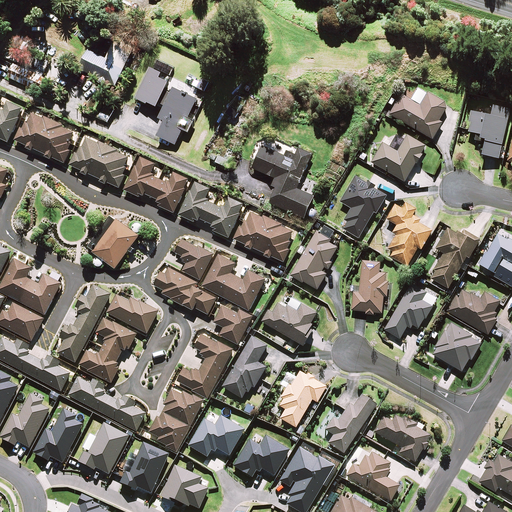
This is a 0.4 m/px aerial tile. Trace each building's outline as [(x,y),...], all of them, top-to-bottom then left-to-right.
[(80,69),(99,78),(97,81),(109,87),(111,84),(116,86),(133,50),(115,41),(107,58),(90,50),(80,69)] [(48,66),(38,61),(34,70),(43,75),(48,66)] [(41,78),(16,65),(9,78),(41,94),(45,87),(38,83),(41,78)] [(136,98),(147,104),(148,103),(157,107),(169,83),(159,78),(162,73),(150,68),(136,98)] [(196,102),(198,100),(174,88),(172,93),(169,91),(162,105),(166,106),(160,119),(165,122),(158,136),(176,145),(183,130),(188,133),(202,105),(196,102)] [(449,105),(428,93),(421,106),(402,95),(390,115),(433,139),(443,123),(440,121),(449,105)] [(0,138),(9,142),(23,109),(8,102),(3,113),(0,111),(0,99),(2,95),(0,94),(0,138)] [(115,110),(105,105),(99,118),(108,123),(115,110)] [(476,140),(482,142),(483,139),(486,140),(485,144),(483,155),(500,159),(511,110),(494,106),(492,116),(473,112),(468,132),(477,134),(476,140)] [(34,149),(46,154),(45,157),(52,160),(53,157),(66,163),(71,151),(67,149),(75,133),(64,128),(65,126),(45,117),(44,119),(32,113),(28,122),(25,121),(16,141),(28,146),(27,149),(33,152),(34,149)] [(424,154),(423,153),(426,147),(408,136),(398,152),(381,142),(369,161),(405,182),(417,163),(419,164),(424,154)] [(127,176),(124,175),(127,168),(125,167),(129,158),(117,153),(118,150),(88,137),(81,152),(77,150),(70,166),(82,171),(81,173),(88,177),(89,174),(101,179),(100,182),(106,185),(107,182),(116,186),(121,188),(127,176)] [(296,156),(287,152),(285,156),(263,146),(253,169),(275,178),(272,186),(277,188),(270,204),(305,219),(314,196),(298,189),(313,155),(299,149),(296,156)] [(229,149),(225,158),(219,155),(216,163),(228,168),(231,161),(235,151),(229,149)] [(185,188),(189,179),(174,173),(170,181),(167,180),(166,182),(155,177),(155,175),(152,173),(156,164),(140,157),(132,175),(129,174),(127,180),(129,181),(125,190),(140,197),(141,195),(144,196),(145,194),(158,200),(157,203),(160,204),(159,206),(162,207),(175,213),(186,189),(185,188)] [(389,205),(384,201),(387,196),(374,188),(375,186),(356,175),(341,202),(352,208),(341,228),(360,238),(375,212),(377,213),(378,212),(383,215),(389,205)] [(211,189),(195,182),(180,215),(197,223),(200,218),(214,225),(212,230),(229,238),(245,205),(229,197),(223,209),(205,200),(211,189)] [(417,209),(405,202),(401,208),(396,205),(388,220),(398,225),(394,232),(397,234),(389,248),(395,251),(391,257),(408,266),(419,247),(422,249),(433,231),(418,223),(420,219),(413,215),(417,209)] [(245,224),(242,223),(237,234),(235,239),(246,244),(244,247),(252,251),(254,248),(265,254),(264,256),(270,259),(271,257),(284,263),(294,243),(289,241),(294,231),(256,212),(252,210),(245,224)] [(93,253),(115,269),(140,236),(117,219),(93,253)] [(326,226),(322,233),(318,230),(292,274),(305,282),(303,286),(310,291),(313,285),(319,289),(329,273),(324,270),(326,266),(330,269),(334,262),(331,260),(339,247),(332,243),(338,233),(326,226)] [(444,253),(435,269),(436,270),(432,279),(449,289),(467,257),(470,258),(481,239),(465,231),(462,237),(448,229),(437,249),(444,253)] [(511,241),(498,234),(485,258),(482,256),(478,264),(496,273),(494,277),(511,286),(511,241)] [(214,255),(183,240),(176,253),(189,259),(183,271),(201,280),(214,255)] [(0,274),(11,254),(0,247),(0,274)] [(236,264),(219,255),(203,286),(250,311),(266,280),(249,271),(244,280),(231,274),(236,264)] [(32,269),(14,260),(0,287),(0,293),(45,316),(61,285),(44,276),(39,286),(26,279),(32,269)] [(381,263),(363,261),(361,287),(354,286),(352,310),(383,314),(384,296),(388,297),(389,282),(386,282),(387,274),(380,273),(381,263)] [(199,283),(165,265),(155,285),(165,290),(163,294),(194,310),(195,308),(209,315),(217,299),(197,287),(199,283)] [(412,329),(414,325),(420,329),(433,307),(423,301),(427,292),(412,283),(385,330),(401,339),(408,327),(412,329)] [(111,296),(93,287),(86,300),(81,297),(78,302),(83,304),(78,315),(80,316),(74,327),(68,330),(66,327),(60,339),(64,341),(57,354),(75,364),(111,296)] [(456,295),(447,311),(489,335),(498,319),(495,317),(498,313),(495,312),(501,302),(485,292),(481,299),(470,293),(464,290),(460,297),(456,295)] [(128,302),(116,296),(107,314),(147,335),(158,313),(131,298),(128,302)] [(279,300),(264,324),(305,348),(315,330),(312,328),(314,325),(311,323),(317,312),(303,304),(298,311),(279,300)] [(6,311),(4,310),(0,317),(0,325),(32,343),(44,321),(10,303),(6,311)] [(233,311),(223,306),(215,323),(225,328),(221,336),(239,345),(253,317),(234,307),(233,311)] [(137,335),(104,319),(96,334),(107,339),(98,357),(87,352),(79,368),(111,384),(118,371),(117,362),(122,352),(129,350),(137,335)] [(471,334),(450,322),(432,354),(463,371),(470,359),(472,360),(482,344),(470,337),(471,334)] [(203,335),(196,348),(203,351),(200,355),(207,359),(206,360),(200,371),(195,368),(193,371),(186,367),(178,382),(209,398),(234,349),(213,338),(212,340),(203,335)] [(286,341),(277,335),(273,342),(282,347),(286,341)] [(269,345),(253,336),(223,387),(243,398),(247,391),(252,394),(267,367),(259,362),(269,345)] [(31,353),(27,351),(29,347),(16,340),(14,345),(2,339),(0,343),(0,360),(61,392),(70,375),(57,368),(60,363),(48,357),(45,363),(29,355),(31,353)] [(326,388),(300,372),(291,387),(289,385),(277,405),(286,410),(280,419),(296,428),(312,401),(317,404),(326,388)] [(90,384),(78,378),(68,396),(137,432),(146,414),(131,407),(134,401),(124,396),(120,403),(102,393),(105,387),(92,380),(90,384)] [(203,402),(174,386),(165,404),(167,405),(160,419),(157,418),(149,433),(159,438),(157,442),(167,447),(166,448),(177,454),(203,402)] [(376,406),(361,396),(353,407),(350,405),(338,422),(333,418),(325,430),(334,436),(329,443),(344,454),(376,406)] [(256,408),(248,404),(244,411),(251,416),(256,408)] [(429,444),(426,442),(430,436),(422,432),(423,429),(397,414),(392,422),(383,417),(374,433),(403,449),(399,454),(415,463),(422,450),(424,451),(429,444)] [(242,429),(232,424),(219,451),(262,473),(269,460),(236,443),(242,429)] [(368,458),(366,457),(359,468),(353,464),(346,476),(390,502),(399,487),(385,478),(390,471),(387,469),(390,464),(371,453),(368,458)] [(511,462),(499,455),(494,462),(490,459),(485,468),(487,469),(480,482),(496,492),(499,487),(511,494),(511,462)] [(204,511),(212,497),(168,474),(159,491),(198,511),(204,511)] [(348,501),(340,496),(331,511),(374,511),(349,497),(348,501)] [(506,511),(489,501),(482,511),(476,511),(465,505),(460,511),(506,511)]
